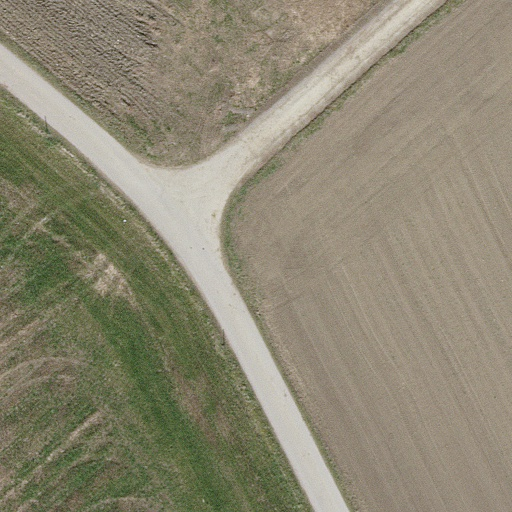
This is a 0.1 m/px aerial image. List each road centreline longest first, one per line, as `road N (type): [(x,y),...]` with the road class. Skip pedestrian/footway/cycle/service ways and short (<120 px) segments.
road 1 (track): [(332,511),(173,215),(0,64)]
road 2 (track): [(173,215),(420,0)]
